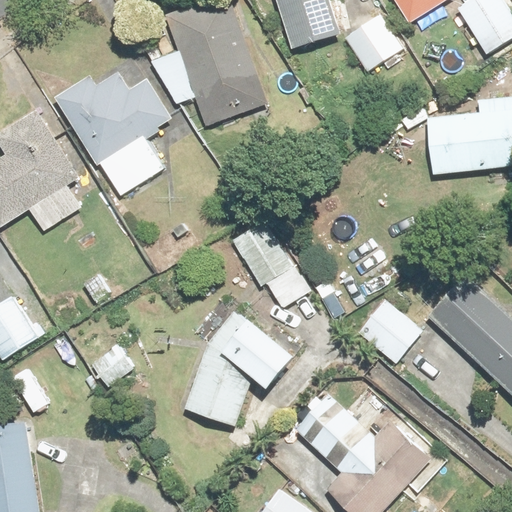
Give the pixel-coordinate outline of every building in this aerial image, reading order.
[(163,63),(180,107),(207,97),(221,133),(279,111),(237,0),(221,0),(178,16),(191,52),(163,63)] [(340,0),(289,0),(301,48),(350,37),(340,0)] [(404,0),(419,23),(453,0),(404,0)] [(511,4),(509,0),(477,0),(465,8),(499,59),(511,49),(511,4)] [(389,14),(351,40),(374,73),(412,48),(389,14)] [(141,93),(129,73),(112,84),(104,72),(64,97),(127,198),(167,173),(148,142),(180,122),(155,84),(141,93)] [(511,168),(511,98),(488,100),(490,116),(437,121),(442,174),(511,168)] [(42,113),(0,139),(10,156),(0,162),(0,221),(5,230),(84,180),(42,113)] [(97,188),(80,200),(104,237),(122,225),(97,188)] [(274,220),(241,242),(287,311),(319,289),(274,220)] [(138,283),(124,262),(89,286),(103,306),(138,283)] [(511,311),(471,276),(434,319),(511,388),(511,311)] [(23,298),(0,312),(0,345),(11,363),(49,339),(23,298)] [(431,330),(389,300),(363,335),(406,366),(431,330)] [(247,314),(218,339),(195,407),(237,427),(261,374),(282,391),(309,357),(262,321),(247,314)] [(139,364),(123,345),(98,366),(113,385),(139,364)] [(334,401),(305,433),(347,471),(332,487),(360,511),(396,511),(443,460),(398,419),(378,441),(334,401)] [(47,511),(32,422),(0,427),(0,511),(47,511)] [(328,511),(286,483),(266,511),(328,511)]
